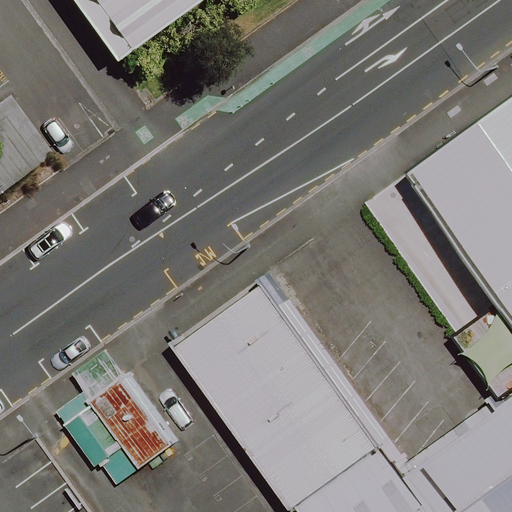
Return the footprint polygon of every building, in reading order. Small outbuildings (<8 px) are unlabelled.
[(69,0),(95,38),(150,0),(69,0)] [(511,65),(457,104),(511,183),(511,254),(474,281),(511,337),(511,65)] [(268,511),(411,511),(412,511),(237,279),(146,347),(268,511)] [(105,368),(45,411),(96,483),(156,440),(105,368)] [(412,511),(511,511),(511,379),(384,472),(412,511)]
